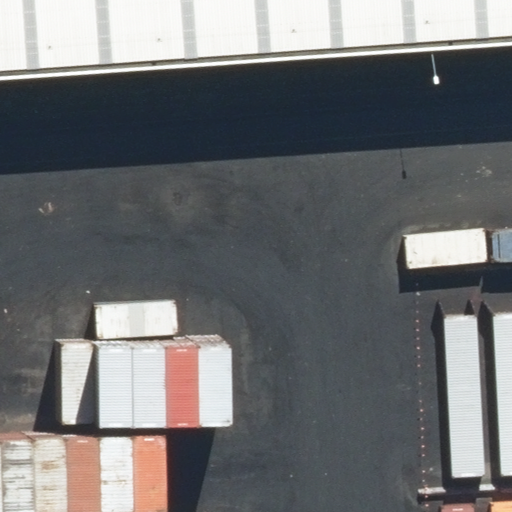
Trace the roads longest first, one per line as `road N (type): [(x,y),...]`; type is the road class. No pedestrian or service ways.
road 1 (unknown): [(0,261),(336,234)]
road 2 (unknown): [(336,234),(329,511)]
road 3 (unknown): [(511,220),(336,234)]
